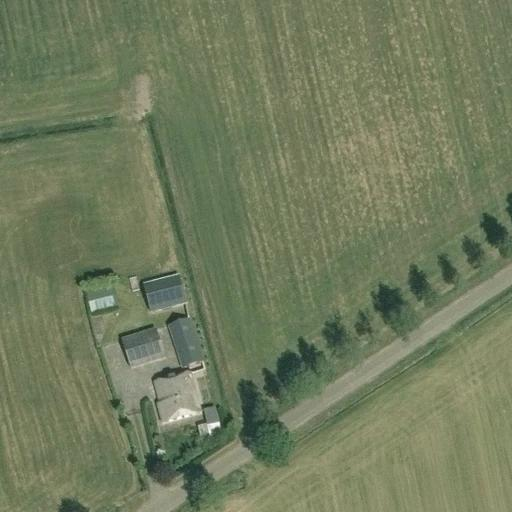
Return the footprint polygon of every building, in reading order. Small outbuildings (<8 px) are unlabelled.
[(151,314),(186,305),(179,278),(144,287),(151,314)] [(183,370),(202,363),(188,321),(169,328),(183,370)] [(130,371),(164,360),(156,332),(122,344),(130,371)] [(164,425),(200,414),(189,375),(155,385),(161,406),(158,407),(164,425)] [(215,410),(203,412),(207,428),(218,426),(215,410)]
